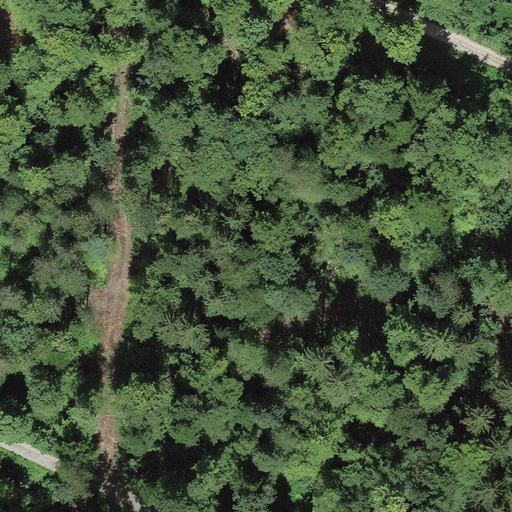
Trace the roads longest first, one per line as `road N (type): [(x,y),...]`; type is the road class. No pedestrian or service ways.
road 1 (track): [(152,511),(0,436)]
road 2 (track): [(511,65),(372,0)]
